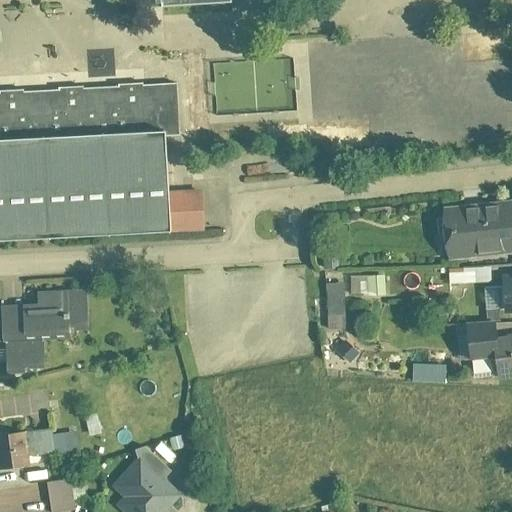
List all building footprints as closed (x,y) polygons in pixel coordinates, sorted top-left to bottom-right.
[(175,88),(0,98),(0,242),(169,232),(203,230),(201,191),(167,193),(163,131),(177,130),(175,88)] [(449,256),(511,249),(511,204),(443,212),(449,256)] [(511,282),(491,284),(494,308),(511,307),(511,282)] [(32,304),(4,305),(8,372),(46,371),(45,342),(75,341),(75,332),(91,331),(90,293),(32,294),(32,304)] [(511,343),(494,346),(497,376),(511,374),(511,343)] [(51,429),(0,436),(0,469),(29,466),(27,456),(54,452),(51,429)] [(166,511),(182,494),(139,458),(113,488),(121,495),(115,502),(126,511),(166,511)]
